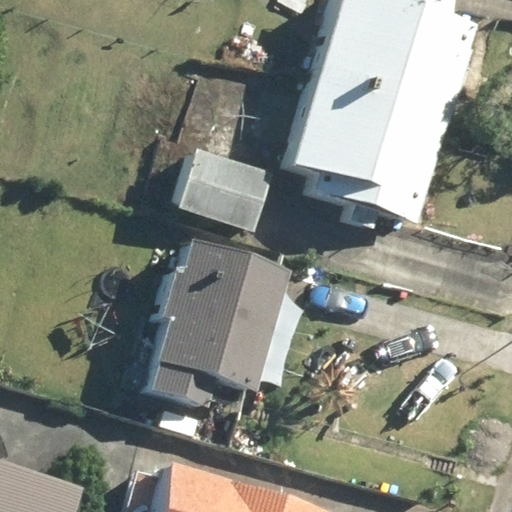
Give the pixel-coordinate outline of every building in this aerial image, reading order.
[(281,183),(413,221),(470,22),(392,0),(296,0),(279,61),(313,71),(281,183)] [(268,172),(188,149),(171,209),(251,231),(268,172)] [(284,268),(184,240),(142,389),(242,417),(284,268)] [(324,511),(325,510),(141,458),(125,511),(324,511)] [(0,511),(60,511),(68,489),(0,469),(0,511)]
